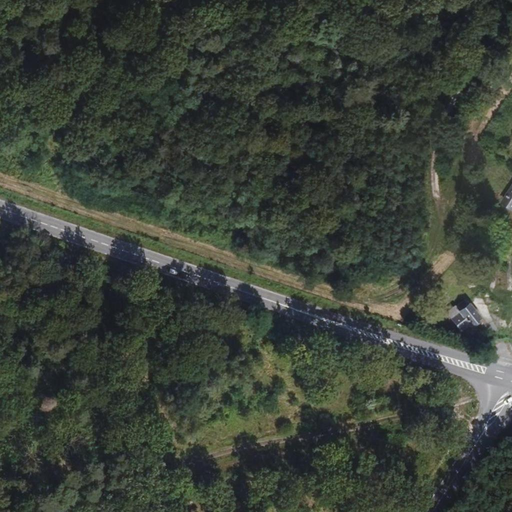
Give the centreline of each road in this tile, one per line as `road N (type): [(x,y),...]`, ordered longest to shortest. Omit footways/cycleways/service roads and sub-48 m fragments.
road 1 (track): [(511,61),(405,288),(349,298),(0,176)]
road 2 (primary): [(511,378),(0,208)]
road 3 (track): [(511,380),(425,411),(203,459),(194,477),(196,511)]
road 4 (secondary): [(429,511),(511,385)]
